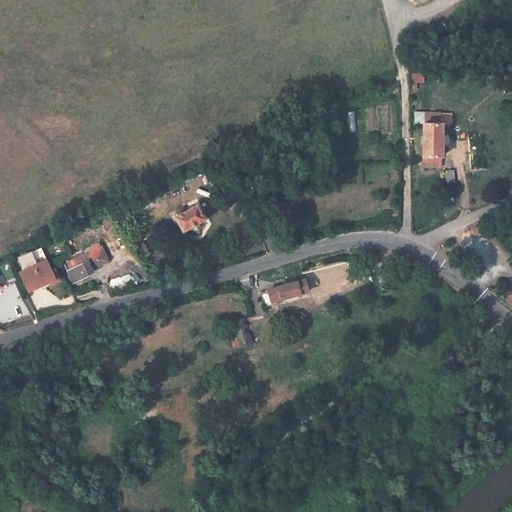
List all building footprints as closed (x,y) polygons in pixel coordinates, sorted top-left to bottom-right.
[(425,113),(425,124),(432,124),(433,114),(425,113)] [(423,124),(423,140),(442,141),(442,124),(441,124),(441,114),(433,114),(432,124),(425,124),(423,124)] [(423,140),(422,167),(437,167),(437,157),(442,157),(442,141),(423,140)] [(453,183),(451,170),(444,171),(446,183),(453,183)] [(175,218),(183,232),(205,220),(197,206),(185,212),(180,215),(175,218)] [(177,210),(180,215),(185,212),(183,207),(177,210)] [(107,214),(100,219),(105,228),(112,223),(107,214)] [(99,243),(91,247),(93,251),(101,265),(108,261),(99,243)] [(25,271),(19,274),(28,292),(50,281),(52,284),(59,280),(54,270),(51,272),(41,249),(19,259),(25,271)] [(75,260),(65,266),(73,282),(84,277),(85,278),(93,273),(92,270),(101,265),(93,251),(84,256),(82,253),(74,258),(75,260)] [(271,303),(308,292),(305,280),(268,291),(271,303)] [(234,348),(252,343),(244,318),(227,323),(234,348)]
